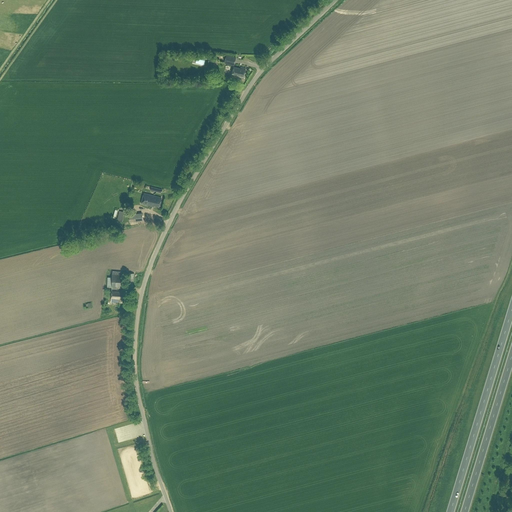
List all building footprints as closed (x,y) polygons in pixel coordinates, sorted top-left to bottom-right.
[(235,58),(226,55),(224,63),(234,65),(235,58)] [(246,68),(241,67),(240,68),(235,67),(233,76),(243,78),(246,68)] [(161,197),(144,193),(141,203),(152,206),(152,205),(159,206),(161,197)] [(143,220),(142,213),(129,215),(130,222),(143,220)] [(121,271),(112,271),(112,277),(108,277),(108,287),(112,287),(111,302),(125,302),(125,299),(127,299),(127,291),(125,291),(125,290),(117,290),(117,288),(121,288),(121,271)] [(111,445),(141,438),(138,426),(134,427),(133,425),(108,431),(111,445)]
